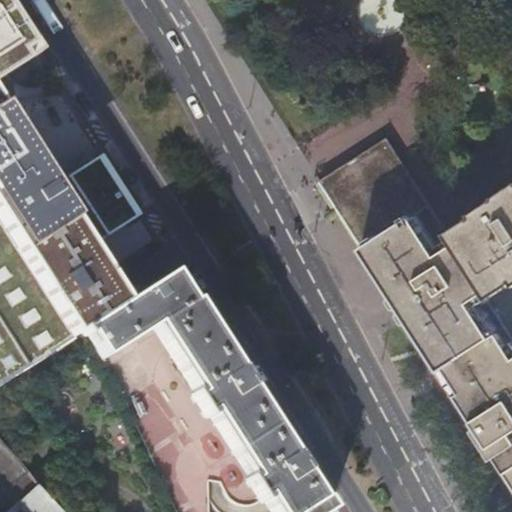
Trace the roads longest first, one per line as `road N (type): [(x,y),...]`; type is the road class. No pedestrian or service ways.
road 1 (residential): [(361,511),(32,0)]
road 2 (primary): [(421,511),(145,0)]
